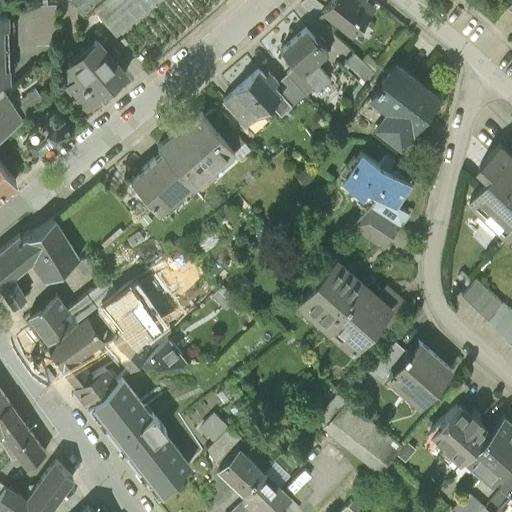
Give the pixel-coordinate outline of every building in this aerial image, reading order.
[(67,0),(105,45),(157,0),(67,0)] [(356,0),(328,0),(322,8),(351,34),(373,9),(362,0),(358,0),(357,1),(356,0)] [(56,4),(34,5),(35,44),(55,43),(57,30),(56,4)] [(7,13),(0,12),(0,78),(8,78),(7,13)] [(279,47),(294,64),(311,85),(314,88),(327,76),(314,61),(326,51),(320,44),(324,41),(317,33),(313,36),(304,25),(279,47)] [(125,72),(95,36),(67,59),(77,72),(66,81),(85,104),(125,72)] [(352,51),(344,60),(366,80),(373,70),(352,51)] [(392,113),(381,129),(400,143),(437,95),(395,62),(369,95),(392,113)] [(304,92),(311,85),(294,64),(286,72),(304,92)] [(258,66),(221,98),(241,121),(245,122),(273,98),(283,111),(290,104),(279,92),(280,92),(272,83),(277,79),(268,69),(263,73),(258,66)] [(290,104),(304,92),(286,72),(277,79),(272,83),(280,92),(279,92),(290,104)] [(38,82),(20,95),(29,107),(42,97),(37,90),(42,87),(38,82)] [(2,90),(0,91),(0,132),(3,131),(14,122),(22,117),(2,90)] [(213,106),(204,115),(220,135),(231,126),(213,106)] [(32,143),(42,154),(46,151),(47,152),(59,142),(57,140),(70,129),(68,126),(68,124),(65,121),(64,121),(62,119),(62,115),(57,108),(52,109),(46,114),(46,118),(45,119),(44,118),(41,121),(38,118),(27,127),(29,131),(25,136),(24,136),(30,144),(32,143)] [(157,144),(162,150),(190,183),(191,184),(211,167),(211,162),(230,146),(220,135),(204,115),(199,109),(157,144)] [(24,136),(25,136),(14,122),(3,131),(20,153),(30,144),(24,136)] [(511,234),(511,233),(511,151),(500,140),(480,161),(491,172),(470,195),(511,234)] [(157,211),(190,183),(162,150),(129,178),(157,211)] [(379,162),(360,150),(342,178),(361,191),(365,184),(378,193),(396,204),(396,203),(410,182),(387,167),(394,156),(386,152),(379,162)] [(0,191),(16,179),(0,159),(0,191)] [(378,193),(371,204),(397,221),(401,224),(409,212),(396,203),(396,204),(378,193)] [(238,207),(223,202),(220,214),(235,218),(238,207)] [(383,244),(397,221),(371,204),(353,223),(383,244)] [(53,217),(21,237),(19,233),(0,249),(0,281),(0,282),(0,284),(13,305),(25,296),(12,275),(32,259),(45,278),(79,256),(53,217)] [(143,238),(138,230),(126,238),(131,245),(143,238)] [(87,255),(78,261),(84,271),(93,266),(87,255)] [(298,300),(325,322),(362,281),(336,257),(298,300)] [(228,281),(239,291),(249,280),(238,270),(228,281)] [(511,338),(511,307),(477,274),(460,292),(511,340),(511,338)] [(106,295),(110,293),(101,280),(66,306),(56,292),(28,312),(48,338),(106,295)] [(376,293),(362,281),(325,322),(352,347),(379,315),(389,305),(386,301),(391,295),(382,287),(376,293)] [(208,293),(222,307),(233,296),(219,282),(208,293)] [(385,283),(382,287),(391,295),(386,301),(389,305),(379,315),(389,323),(408,302),(385,283)] [(110,293),(106,295),(119,312),(130,304),(118,287),(110,293)] [(120,355),(146,332),(132,314),(122,324),(121,322),(105,337),(120,355)] [(103,339),(87,316),(47,344),(74,384),(91,373),(79,356),(103,339)] [(155,342),(146,332),(120,355),(130,365),(139,357),(144,360),(183,360),(186,358),(166,333),(155,342)] [(381,379),(387,372),(393,366),(392,365),(407,348),(394,337),(367,367),(381,379)] [(449,365),(417,337),(407,348),(392,365),(393,366),(387,372),(419,400),(449,365)] [(91,373),(74,384),(73,384),(86,402),(115,379),(104,366),(91,373)] [(145,401),(143,403),(120,374),(115,379),(86,402),(97,416),(96,417),(103,426),(104,425),(117,442),(114,444),(121,452),(124,451),(137,468),(135,469),(143,477),(144,476),(157,493),(188,461),(162,428),(165,426),(145,401)] [(443,394),(452,401),(456,398),(468,384),(459,376),(443,394)] [(0,410),(9,402),(0,389),(0,410)] [(312,415),(321,425),(340,404),(330,396),(312,415)] [(340,404),(321,425),(376,469),(401,441),(346,397),(340,404)] [(487,426),(478,417),(480,414),(471,407),(469,410),(456,398),(452,401),(427,429),(460,457),(466,450),(487,426)] [(0,432),(1,431),(4,435),(23,421),(9,402),(0,410),(0,432)] [(200,424),(213,437),(226,423),(214,410),(200,424)] [(511,452),(511,420),(501,411),(487,426),(466,450),(481,464),(478,467),(490,477),(511,452)] [(45,452),(23,421),(4,435),(0,441),(11,459),(16,453),(26,466),(45,452)] [(228,422),(226,423),(213,437),(206,444),(213,459),(239,432),(228,422)] [(216,466),(240,489),(261,468),(237,443),(216,464),(216,466)] [(56,459),(25,499),(26,500),(16,511),(45,511),(72,477),(56,459)] [(250,511),(279,485),(261,468),(240,489),(247,495),(231,510),(233,511),(250,511)] [(0,511),(16,511),(26,500),(25,499),(5,485),(0,491),(0,511)] [(270,511),(272,511),(288,494),(279,485),(250,511),(270,511)] [(449,505),(456,511),(491,511),(492,511),(465,487),(449,505)] [(347,511),(359,499),(353,493),(338,509),(340,511),(347,511)] [(287,511),(297,503),(288,494),(272,511),(287,511)]
